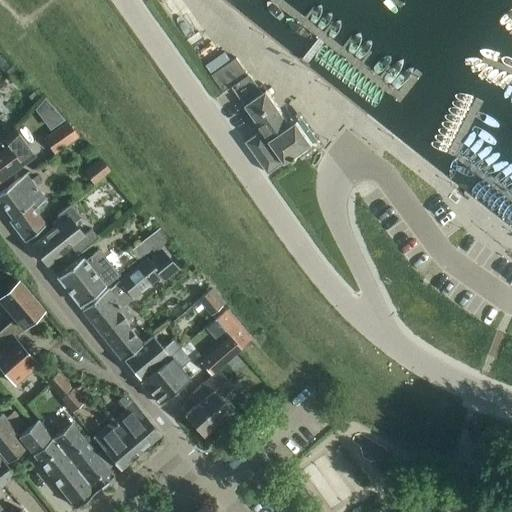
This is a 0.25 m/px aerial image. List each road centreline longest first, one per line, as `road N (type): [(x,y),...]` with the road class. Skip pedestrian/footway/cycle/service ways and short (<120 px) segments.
road 1 (unclassified): [(391,341),(325,281),(126,0)]
road 2 (unclassified): [(391,341),(338,217),(341,185),(360,171),(388,177),(449,260),(511,302)]
road 3 (tertiary): [(181,444),(0,219)]
